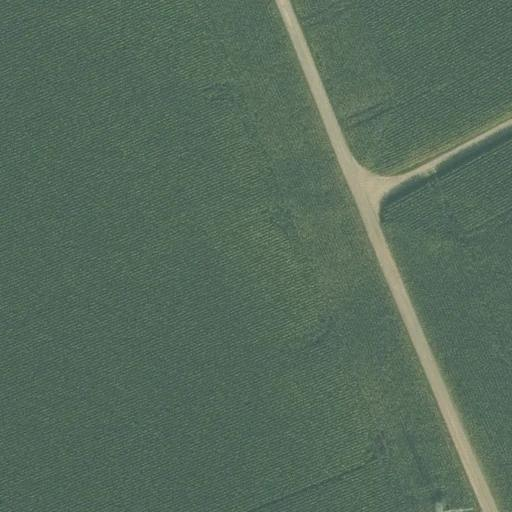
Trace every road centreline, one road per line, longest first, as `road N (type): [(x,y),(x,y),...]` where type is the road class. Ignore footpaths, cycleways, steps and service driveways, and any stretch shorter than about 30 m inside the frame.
road 1 (track): [(279,0),(483,511)]
road 2 (track): [(511,124),(360,201)]
